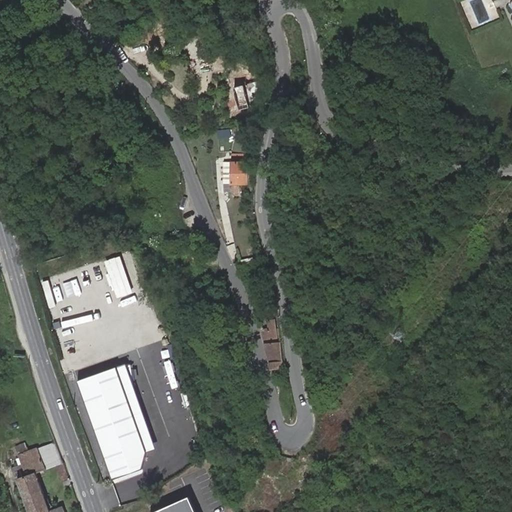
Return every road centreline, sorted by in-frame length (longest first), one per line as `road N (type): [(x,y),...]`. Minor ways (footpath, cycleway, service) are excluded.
road 1 (tertiary): [(61,0),(171,127),(253,328),(277,423),(292,436),(304,415),(261,201),(281,70),(270,14),(279,0)]
road 2 (tertiary): [(294,0),(307,20),(328,122),(349,138),(420,162),(511,168)]
road 3 (secondary): [(96,511),(0,218)]
